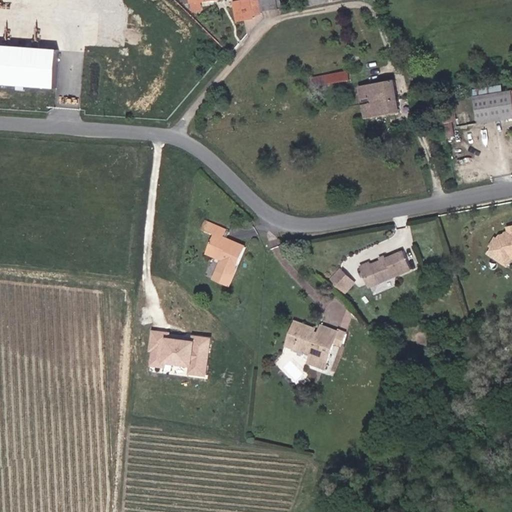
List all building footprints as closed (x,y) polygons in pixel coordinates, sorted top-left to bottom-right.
[(191,0),(193,11),(205,11),(203,1),(224,0),(223,0),(191,0)] [(283,0),(242,0),(235,1),(240,22),(265,18),(264,12),(285,8),(283,0)] [(55,48),(0,43),(0,81),(52,86),(55,48)] [(317,78),(318,88),(358,81),(356,72),(317,78)] [(398,81),(361,87),(368,121),(405,113),(398,81)] [(484,123),(511,118),(511,91),(479,97),(484,123)] [(449,123),(463,123),(463,114),(449,114),(449,123)] [(231,230),(215,222),(210,233),(212,234),(203,254),(219,261),(211,278),(228,286),(246,246),(228,238),(231,230)] [(511,225),(509,226),(510,231),(508,231),(507,234),(503,234),(500,238),(497,237),(492,246),(494,249),(490,255),(511,267),(511,265),(511,225)] [(373,261),(363,266),(372,288),(415,270),(407,250),(389,257),(388,255),(383,257),(384,260),(374,264),(373,261)] [(342,268),(330,281),(346,297),(361,284),(342,268)] [(323,329),(298,320),(289,346),(314,355),(312,363),(329,369),(339,343),(347,347),(351,332),(325,323),(323,329)] [(210,336),(191,334),(191,339),(169,336),(169,332),(151,330),(148,365),(166,366),(166,362),(188,364),(187,373),(206,375),(210,336)]
